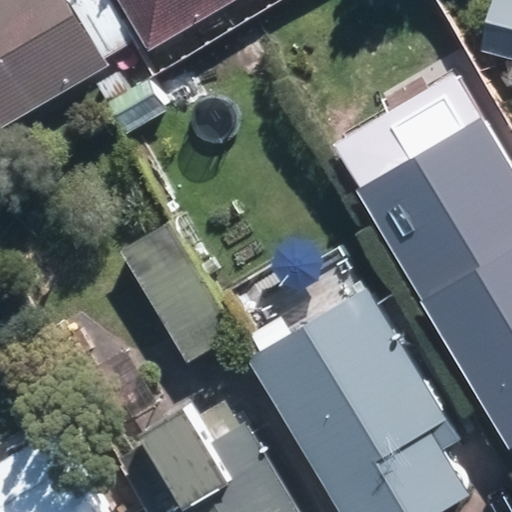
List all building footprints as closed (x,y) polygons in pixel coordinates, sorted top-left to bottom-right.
[(0,0),(0,118),(91,67),(52,0),(0,0)] [(92,0),(116,45),(201,0),(92,0)] [(172,212),(116,244),(185,367),(241,335),(172,212)] [(511,241),(403,305),(511,489),(511,241)] [(433,412),(352,279),(229,352),(326,511),(423,511),(456,492),(414,423),(433,412)] [(284,511),(192,371),(82,443),(127,511),(284,511)] [(96,511),(58,445),(0,479),(0,511),(96,511)]
